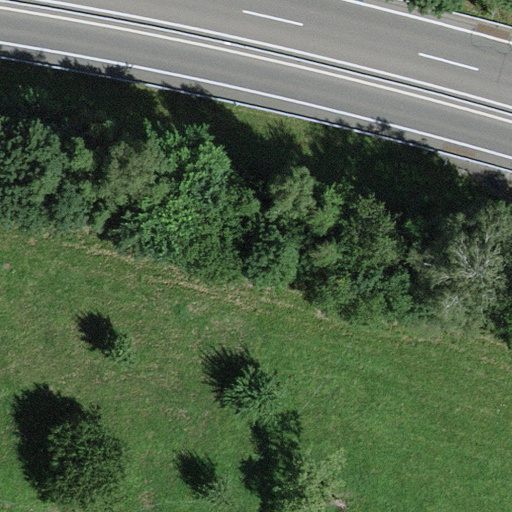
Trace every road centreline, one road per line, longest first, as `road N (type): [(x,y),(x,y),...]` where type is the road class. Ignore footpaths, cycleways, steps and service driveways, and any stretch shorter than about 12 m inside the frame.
road 1 (trunk): [(0,26),(226,69),(511,141)]
road 2 (trunk): [(511,79),(186,0)]
